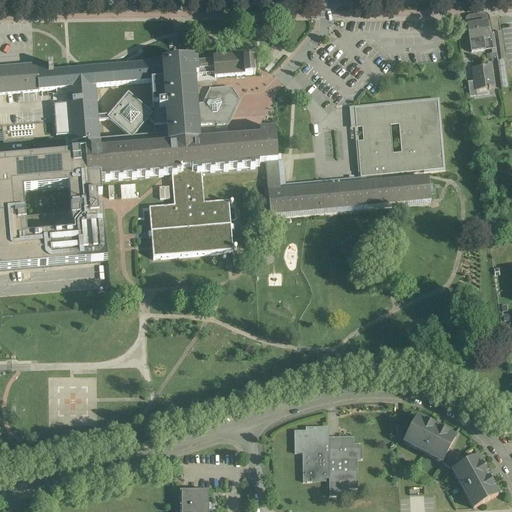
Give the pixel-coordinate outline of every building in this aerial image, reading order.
[(483,15),(470,17),(467,18),(466,22),(466,26),(467,26),(471,53),(491,50),(495,50),(497,62),(498,62),(505,61),(501,34),(491,35),(491,30),(488,18),(486,15),(483,15)] [(244,57),(213,59),(213,63),(197,64),(198,77),(214,76),(214,80),(215,80),(255,77),(253,60),(244,61),(244,57)] [(196,61),(163,63),(164,82),(151,83),(153,110),(153,111),(166,110),(168,126),(169,146),(100,152),(100,149),(99,141),(84,142),(85,153),(87,179),(100,178),(101,181),(105,181),(105,183),(110,183),(110,181),(118,180),(118,182),(123,181),(123,180),(131,179),(131,181),(136,180),(136,178),(145,178),(145,180),(150,179),(150,177),(158,177),(158,179),(163,178),(163,176),(171,176),(171,177),(177,177),(176,175),(181,175),(181,171),(191,170),(192,174),(196,174),(196,175),(201,175),(201,173),(209,172),(210,174),(215,174),(215,172),(223,171),(223,173),(228,173),(228,171),(236,170),(236,172),(241,172),(241,170),(250,169),(250,171),(255,171),(255,169),(258,168),(259,168),(259,165),(265,164),(277,163),(275,131),(260,133),(260,138),(199,143),(197,128),(196,107),(195,101),(199,101),(199,96),(207,96),(207,89),(212,89),(211,84),(216,83),(215,80),(214,80),(214,76),(198,77),(197,64),(196,61)] [(505,61),(498,62),(501,90),(509,89),(505,61)] [(48,65),(3,69),(2,63),(0,63),(0,95),(40,93),(39,92),(37,74),(53,73),(52,65),(48,65)] [(53,73),(37,74),(39,92),(57,90),(66,89),(95,87),(151,83),(164,82),(163,63),(68,72),(53,73)] [(484,67),(472,69),(474,82),(476,91),(488,90),(490,90),(489,89),(494,89),(490,64),(484,65),(484,67)] [(474,82),(467,83),(470,98),(477,97),(476,91),(474,82)] [(97,117),(95,87),(66,89),(70,136),(71,143),(84,142),(99,141),(98,123),(97,117)] [(66,89),(57,90),(57,96),(56,96),(56,99),(53,99),(55,124),(56,138),(70,136),(66,89)] [(235,104),(230,97),(226,90),(209,92),(202,106),(196,107),(197,128),(216,126),(217,127),(224,127),(235,104)] [(147,111),(128,94),(109,116),(97,117),(98,123),(110,122),(131,140),(148,121),(155,127),(168,126),(166,110),(153,111),(153,110),(147,111)] [(367,178),(379,177),(443,171),(437,102),(354,109),(356,129),(362,128),(363,142),(357,143),(360,178),(367,178)] [(25,122),(53,121),(53,110),(25,111),(25,122)] [(55,124),(2,128),(4,142),(56,138),(55,124)] [(23,147),(23,155),(55,153),(54,146),(23,147)] [(72,154),(0,160),(0,270),(107,261),(103,210),(98,210),(97,196),(102,196),(101,181),(100,178),(87,179),(85,153),(72,154)] [(367,178),(279,185),(277,163),(265,164),(270,216),(271,216),(429,203),(430,203),(428,178),(381,182),(381,177),(379,177),(367,178)] [(196,174),(192,174),(191,170),(181,171),(181,175),(176,175),(177,177),(171,177),(173,202),(174,207),(162,208),(149,209),(151,233),(148,233),(148,239),(151,239),(153,259),(227,253),(238,252),(238,247),(232,247),(231,232),(234,232),(234,226),(231,227),(229,207),(235,207),(234,202),(204,204),(201,175),(196,175),(196,174)] [(121,186),(122,199),(136,198),(136,185),(121,186)] [(449,449),(455,439),(439,430),(434,427),(433,427),(417,418),(404,443),(442,463),(449,449)] [(329,480),(330,495),(330,497),(349,497),(349,490),(357,489),(357,475),(353,475),(353,461),(362,461),(362,446),(353,446),(353,439),(328,439),(328,429),(306,429),(306,432),(294,433),(295,455),(303,455),(303,484),(311,484),(311,480),(329,480)] [(442,463),(447,467),(458,457),(449,449),(442,463)] [(447,467),(453,472),(466,464),(458,457),(447,467)] [(477,458),(466,464),(453,472),(473,509),(498,496),(497,496),(489,480),(489,479),(486,474),(486,475),(486,474),(477,458)] [(208,511),(209,492),(180,492),(180,511),(208,511)]
